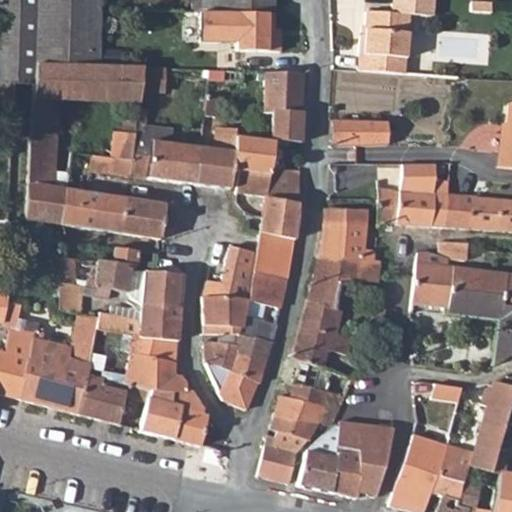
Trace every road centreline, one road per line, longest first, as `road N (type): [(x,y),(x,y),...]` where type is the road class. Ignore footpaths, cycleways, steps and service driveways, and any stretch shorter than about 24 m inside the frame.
road 1 (residential): [(219,499),(264,393),(295,284),(309,177),(313,0)]
road 2 (tertiary): [(219,499),(0,445)]
